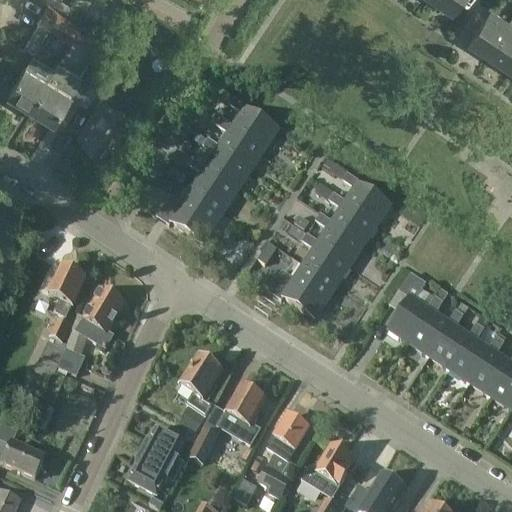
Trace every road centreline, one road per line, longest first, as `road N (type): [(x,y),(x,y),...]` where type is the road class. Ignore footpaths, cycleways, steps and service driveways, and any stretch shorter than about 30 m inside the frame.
road 1 (residential): [(511,504),(174,283)]
road 2 (residential): [(239,0),(92,232)]
road 3 (residential): [(73,511),(174,283)]
